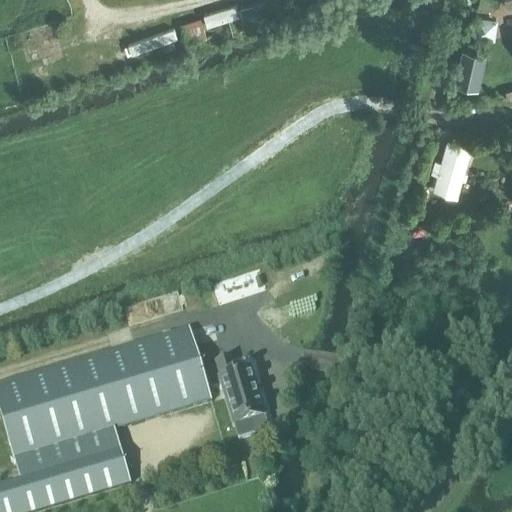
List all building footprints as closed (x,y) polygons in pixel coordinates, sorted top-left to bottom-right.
[(314,10),(313,8),(344,0),(266,0),(239,8),(246,33),(285,22),(284,18),(314,10)] [(511,0),(501,0),(503,10),(511,8),(511,0)] [(190,43),(214,35),(211,26),(204,28),(200,18),(184,24),(190,43)] [(462,48),(453,83),(478,89),(486,54),(462,48)] [(446,140),(433,186),(457,192),(470,147),(446,140)] [(0,415),(14,462),(211,403),(189,330),(0,386),(0,415)] [(221,381),(219,382),(224,397),(233,429),(235,429),(239,442),(254,438),(250,424),(266,420),(252,372),(236,377),(232,362),(216,366),(221,381)] [(0,511),(43,511),(130,486),(121,454),(0,490),(0,511)]
